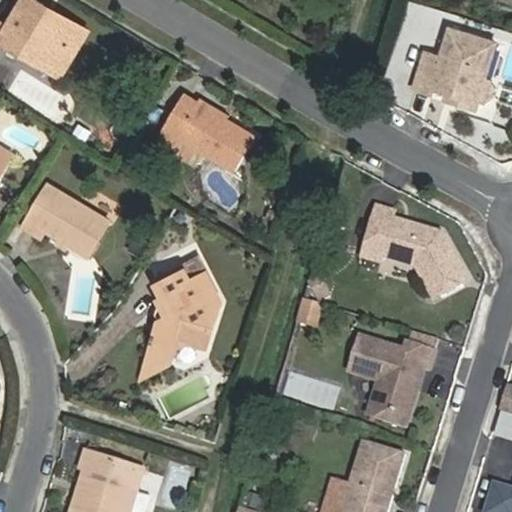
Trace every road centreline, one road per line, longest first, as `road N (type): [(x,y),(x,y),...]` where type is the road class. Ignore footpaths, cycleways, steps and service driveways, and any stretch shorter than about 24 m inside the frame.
road 1 (residential): [(157,0),(511,211)]
road 2 (residential): [(0,284),(22,315),(39,383),(36,447),(15,511)]
road 3 (residential): [(511,290),(442,511)]
